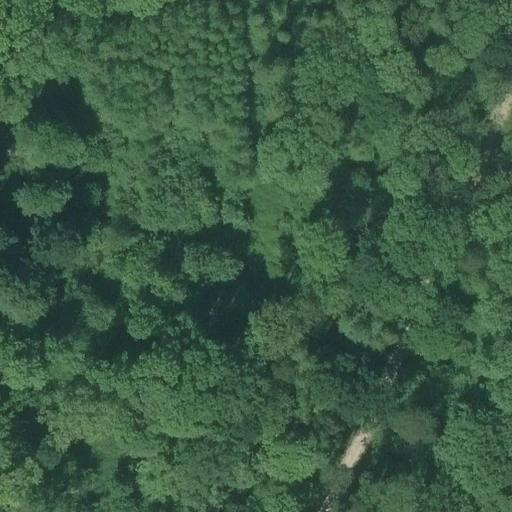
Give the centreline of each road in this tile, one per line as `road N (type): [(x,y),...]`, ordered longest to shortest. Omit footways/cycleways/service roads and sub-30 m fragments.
road 1 (track): [(326,511),(511,101)]
road 2 (track): [(166,0),(0,42)]
